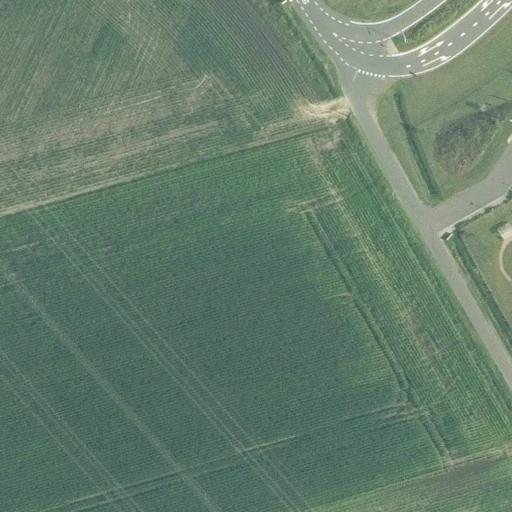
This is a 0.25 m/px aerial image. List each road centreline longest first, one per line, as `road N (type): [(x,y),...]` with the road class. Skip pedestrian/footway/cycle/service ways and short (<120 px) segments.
road 1 (unclassified): [(511,378),(359,112),(328,30)]
road 2 (unclassified): [(328,30),(357,59),(399,67),(465,31),(498,0)]
